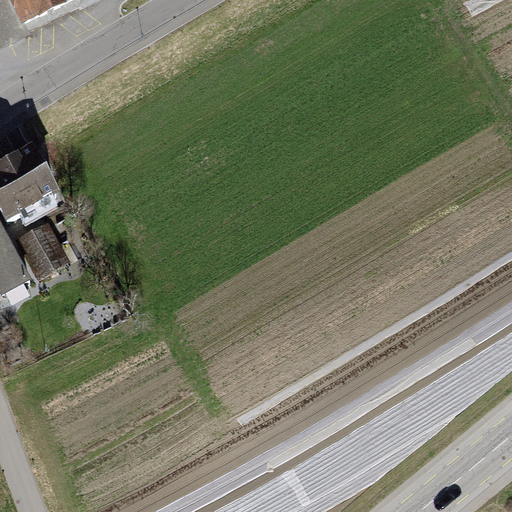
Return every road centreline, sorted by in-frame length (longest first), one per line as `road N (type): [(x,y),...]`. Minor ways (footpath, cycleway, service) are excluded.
road 1 (unclassified): [(0,112),(183,0)]
road 2 (primary): [(511,435),(419,511)]
